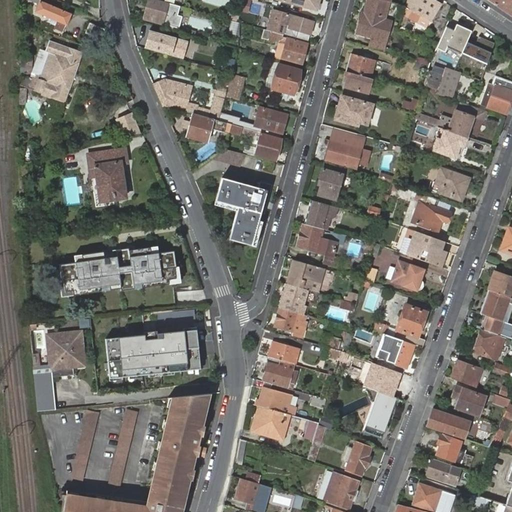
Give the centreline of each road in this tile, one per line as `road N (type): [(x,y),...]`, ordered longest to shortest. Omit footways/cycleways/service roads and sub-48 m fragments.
road 1 (residential): [(511,148),(379,511)]
road 2 (residential): [(342,0),(262,288),(254,305),(229,316)]
road 3 (tertiary): [(114,0),(229,316)]
road 4 (tertiary): [(229,316),(237,369),(207,511)]
